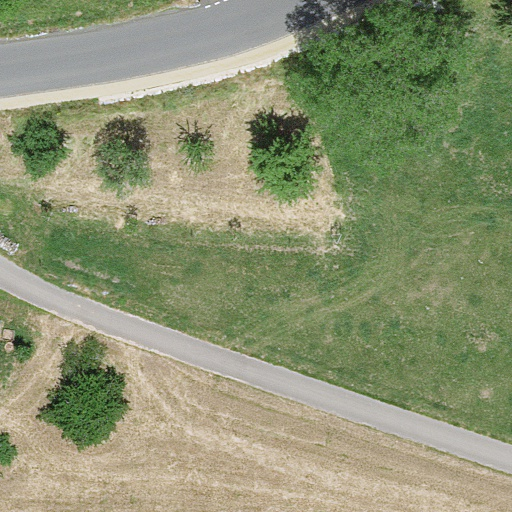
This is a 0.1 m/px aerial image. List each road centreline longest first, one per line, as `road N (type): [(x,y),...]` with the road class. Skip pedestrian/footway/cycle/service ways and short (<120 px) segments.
road 1 (unclassified): [(511,458),(72,308),(0,260)]
road 2 (tertiary): [(281,0),(177,42),(0,65)]
